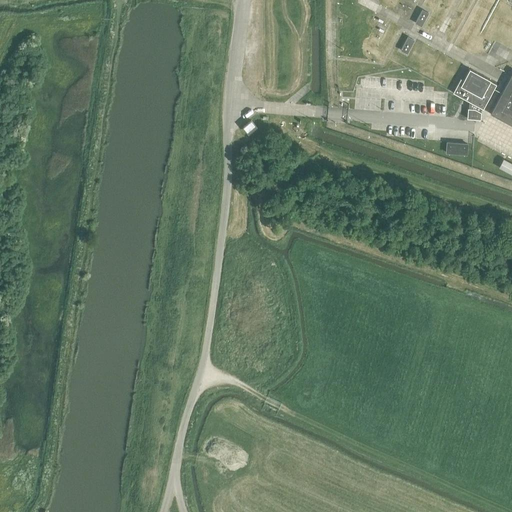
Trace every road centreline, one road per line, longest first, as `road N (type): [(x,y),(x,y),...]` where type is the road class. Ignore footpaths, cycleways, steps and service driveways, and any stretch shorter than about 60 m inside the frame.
road 1 (unclassified): [(174,480),(204,362),(242,0)]
road 2 (track): [(366,162),(324,150),(257,197),(266,230)]
